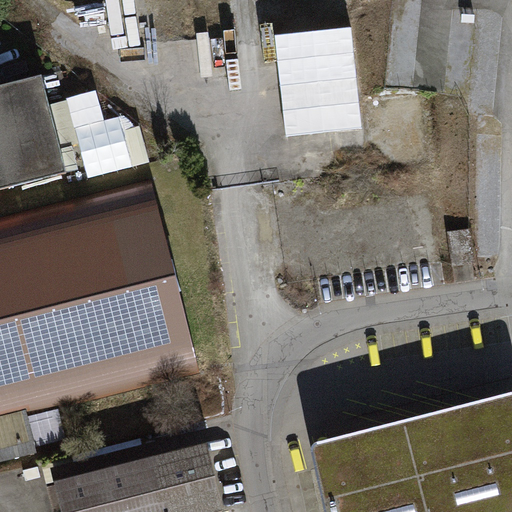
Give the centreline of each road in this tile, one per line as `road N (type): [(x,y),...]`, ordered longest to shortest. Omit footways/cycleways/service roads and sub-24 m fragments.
road 1 (unclassified): [(268,511),(252,413),(253,352),(511,299)]
road 2 (unknown): [(252,413),(511,373)]
road 3 (unknown): [(253,352),(229,160)]
